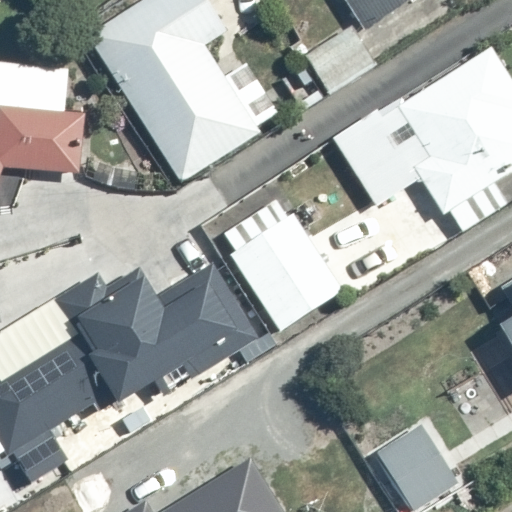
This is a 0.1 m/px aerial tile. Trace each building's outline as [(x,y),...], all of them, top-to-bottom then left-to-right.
[(183,181),(281,118),(247,64),(226,78),(204,45),(228,30),(209,0),(145,0),(90,36),(183,181)] [(355,0),(364,12),(306,52),(338,98),(478,0),(355,0)] [(511,72),(497,47),(336,137),(375,206),(426,178),(459,236),(511,206),(497,180),(511,171),(511,72)] [(70,67),(0,62),(0,182),(4,170),(85,178),(90,116),(69,114),(70,67)] [(334,296),(269,200),(208,242),(273,337),(334,296)] [(78,301),(104,340),(90,350),(118,392),(125,403),(250,322),(214,268),(165,300),(139,260),(78,301)] [(55,432),(118,392),(90,350),(79,333),(58,302),(0,336),(0,372),(4,378),(0,380),(0,461),(13,453),(33,484),(73,459),(55,432)] [(416,511),(464,484),(428,422),(380,450),(415,511),(416,511)] [(137,511),(289,511),(256,462),(179,511),(169,511),(160,497),(137,511)]
